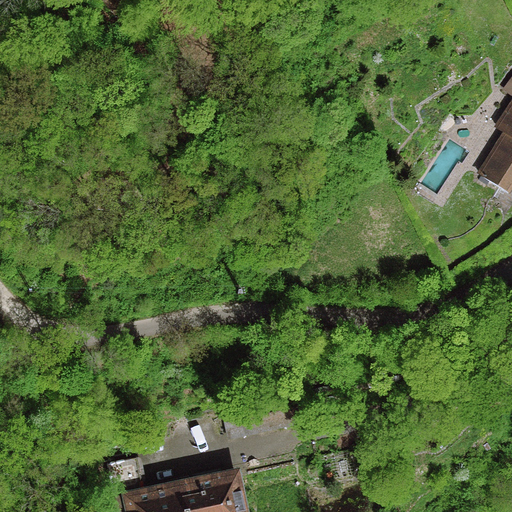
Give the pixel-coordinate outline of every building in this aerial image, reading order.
[(131,0),(102,0),(101,1),(118,21),(136,6),(131,0)] [(66,64),(75,58),(71,52),(62,57),(66,64)] [(511,141),(500,160),(492,155),(478,176),(506,194),(510,187),(511,189),(511,104),(495,130),(511,140),(511,141)] [(208,164),(199,152),(188,161),(196,172),(208,164)] [(102,161),(100,191),(127,193),(130,163),(102,161)] [(68,253),(80,250),(77,233),(64,235),(68,253)] [(242,511),(234,475),(142,494),(135,459),(105,464),(114,511),(242,511)]
